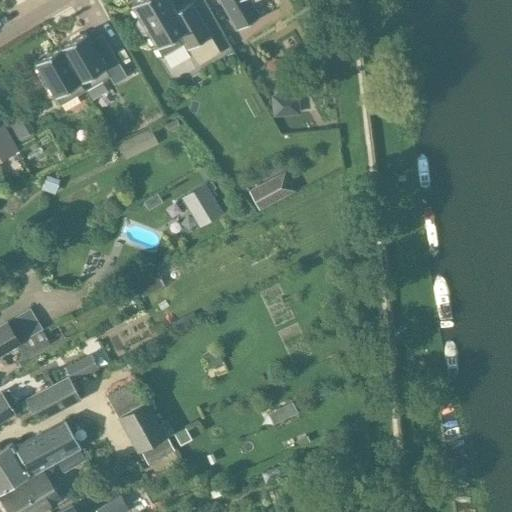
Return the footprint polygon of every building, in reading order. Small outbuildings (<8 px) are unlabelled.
[(141,0),(133,5),(141,19),(139,21),(138,24),(144,35),(147,36),(150,34),(164,57),(187,43),(200,65),(222,52),(193,2),(178,11),(171,0),(141,0)] [(221,0),(239,29),(262,16),(253,2),(256,0),(221,0)] [(72,43),(62,49),(88,92),(112,77),(117,85),(130,77),(111,46),(99,54),(87,34),(84,36),(81,35),(73,39),(72,43)] [(63,107),(88,92),(62,49),(52,55),(49,54),(41,59),(40,62),(37,64),(43,74),(40,76),(48,90),(52,88),(63,107)] [(270,95),(273,117),(287,116),(284,94),(270,95)] [(21,114),(9,121),(19,138),(31,131),(21,114)] [(0,158),(16,150),(0,122),(0,158)] [(158,144),(151,128),(118,143),(126,159),(158,144)] [(279,198),(269,179),(248,190),(259,209),(279,198)] [(204,185),(183,197),(199,225),(221,213),(204,185)] [(137,280),(143,292),(177,276),(171,264),(137,280)] [(30,309),(0,326),(0,354),(42,330),(30,309)] [(42,331),(18,345),(25,357),(49,343),(42,331)] [(223,362),(217,348),(201,355),(207,369),(223,362)] [(68,375),(72,382),(98,369),(90,354),(64,367),(68,375)] [(72,382),(68,375),(25,398),(38,422),(81,399),(72,382)] [(135,380),(106,396),(137,452),(166,436),(135,380)] [(0,420),(1,420),(14,412),(11,406),(17,401),(8,388),(2,392),(1,390),(0,390),(0,420)] [(0,492),(31,473),(80,446),(66,419),(15,445),(12,442),(0,448),(0,492)] [(180,445),(191,439),(185,429),(175,434),(180,445)] [(142,453),(147,463),(174,449),(168,439),(142,453)] [(63,472),(86,460),(80,449),(57,462),(63,472)] [(34,511),(59,497),(42,470),(1,496),(10,511),(34,511)] [(94,510),(95,511),(122,511),(129,509),(120,495),(94,510)] [(76,511),(72,502),(53,511),(76,511)]
